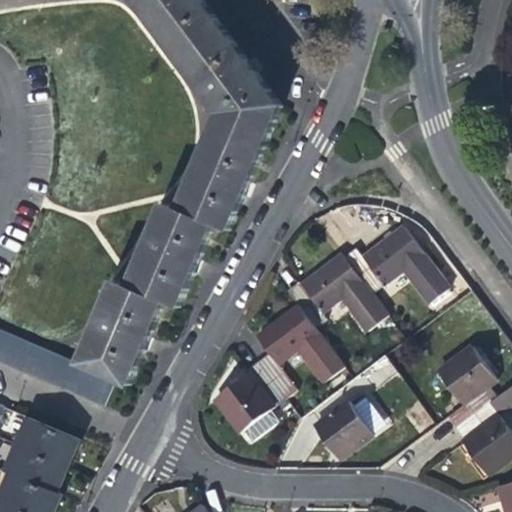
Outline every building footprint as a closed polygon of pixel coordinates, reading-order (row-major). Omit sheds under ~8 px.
[(109,294),(74,370),(107,385),(123,391),(143,347),(158,313),(171,318),(191,274),(208,236),(221,241),(249,176),(277,115),(242,69),(188,0),(0,0),(0,2),(24,0),(122,0),(215,122),(173,221),(158,214),(121,299),(109,294)] [(363,256),(385,284),(403,271),(426,301),(448,285),(403,225),(379,244),(363,256)] [(385,284),(363,256),(357,248),(346,257),(373,293),(385,284)] [(313,273),(301,282),(325,313),(345,298),(367,328),(388,312),(373,293),(346,257),(342,251),(313,273)] [(328,318),(325,313),(301,282),(288,292),(300,307),(315,328),(328,318)] [(260,336),(271,351),(282,365),(300,352),(323,382),(344,366),(315,328),(300,307),(279,322),(260,336)] [(0,371),(95,413),(107,385),(74,370),(0,336),(0,371)] [(464,404),(490,385),(499,378),(475,346),(440,372),(454,390),(464,404)] [(301,390),(282,365),(271,351),(258,361),(287,400),(301,390)] [(247,370),(250,374),(276,408),(287,400),(258,361),(247,370)] [(272,412),(276,408),(250,374),(237,383),(217,398),(243,433),(246,431),(272,412)] [(499,396),(490,385),(464,404),(451,414),(459,426),(495,399),(499,396)] [(511,386),(499,396),(495,399),(503,411),(511,403),(511,386)] [(459,426),(468,437),(500,413),(503,411),(495,399),(459,426)] [(361,445),(376,434),(351,401),(317,426),(333,447),(342,459),(361,445)] [(280,422),(272,412),(246,431),(254,441),(280,422)] [(511,456),(511,429),(500,413),(468,437),(466,438),(479,456),(491,472),(511,456)] [(376,434),(361,445),(370,457),(407,430),(398,417),(376,434)] [(0,472),(0,479),(2,480),(0,485),(0,511),(49,511),(53,503),(51,502),(57,488),(67,461),(73,447),(21,424),(0,472)] [(511,511),(511,483),(499,487),(505,511),(511,511)]
